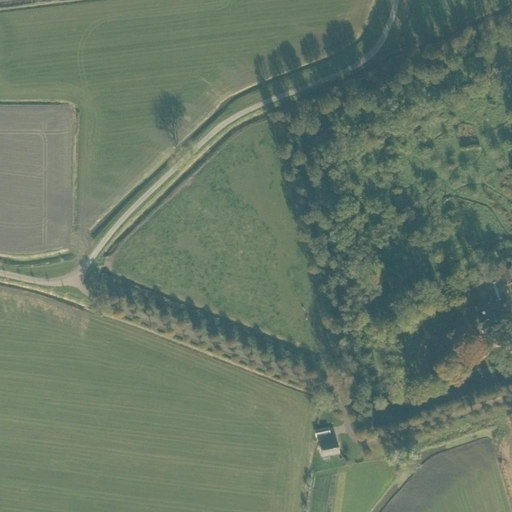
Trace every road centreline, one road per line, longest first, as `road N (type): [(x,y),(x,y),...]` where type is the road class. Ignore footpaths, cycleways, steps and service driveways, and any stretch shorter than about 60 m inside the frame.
road 1 (unclassified): [(73,278),(91,296),(322,387),(361,442),(511,399)]
road 2 (unclassified): [(73,278),(128,212),(224,123),(369,56),(395,0)]
